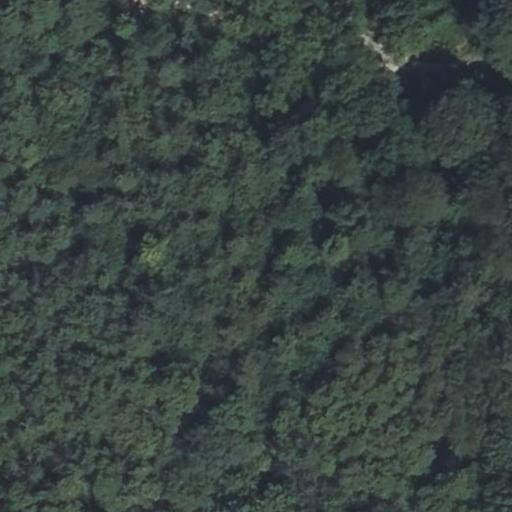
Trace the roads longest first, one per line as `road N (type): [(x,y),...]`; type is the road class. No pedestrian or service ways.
road 1 (track): [(511,367),(407,142),(394,61)]
road 2 (track): [(394,61),(432,70),(511,50)]
